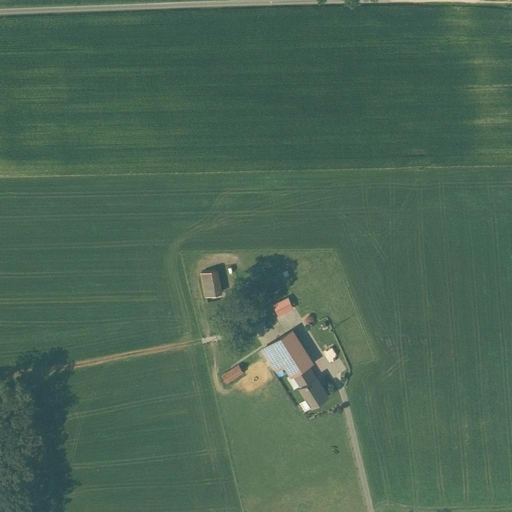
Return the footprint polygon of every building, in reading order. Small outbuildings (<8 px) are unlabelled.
[(215,268),(198,271),(202,295),(219,292),(215,268)] [(294,301),(282,278),(243,299),(255,322),(294,301)] [(312,361),(292,329),(263,348),(276,369),(285,363),(291,373),(290,373),(291,374),(293,373),(307,364),(312,361)] [(238,364),(221,375),(226,382),(243,371),(238,364)] [(307,364),(293,373),(300,385),(314,376),(307,364)] [(328,394),(315,375),(314,376),(300,385),(299,385),(311,404),(328,394)]
